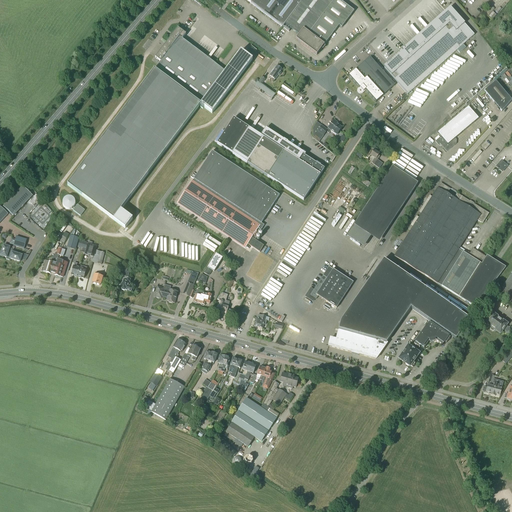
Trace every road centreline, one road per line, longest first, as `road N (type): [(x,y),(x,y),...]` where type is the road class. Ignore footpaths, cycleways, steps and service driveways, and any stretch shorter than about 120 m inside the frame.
road 1 (tertiary): [(511,418),(91,302),(0,294)]
road 2 (primary): [(0,180),(157,0)]
road 3 (unclassified): [(511,213),(323,83)]
road 4 (unknown): [(372,120),(295,231),(273,224),(262,235)]
road 5 (unclassified): [(323,83),(213,7)]
road 6 (unclassified): [(323,83),(411,0)]
